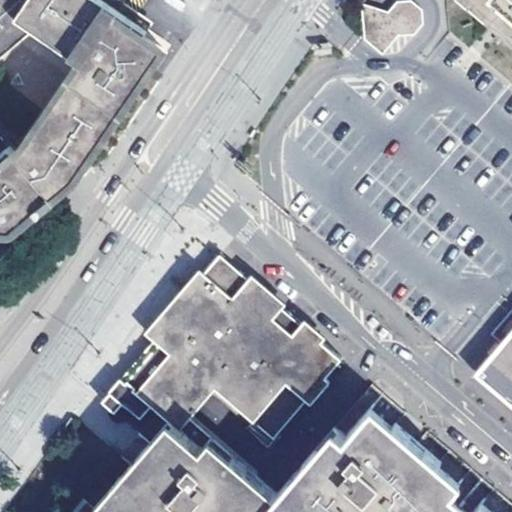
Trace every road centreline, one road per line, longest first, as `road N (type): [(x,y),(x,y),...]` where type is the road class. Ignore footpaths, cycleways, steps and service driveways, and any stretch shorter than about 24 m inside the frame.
road 1 (tertiary): [(139,149),(0,352)]
road 2 (residential): [(379,344),(213,197)]
road 3 (tertiary): [(240,0),(139,149)]
road 4 (residential): [(379,344),(511,456)]
